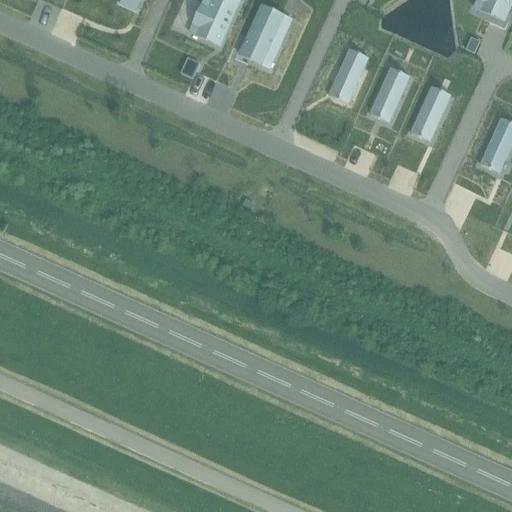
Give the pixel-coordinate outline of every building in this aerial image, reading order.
[(121,0),(121,3),(136,10),(140,0),(121,0)] [(193,27),(190,34),(219,48),(239,2),(235,0),(212,0),(208,10),(201,7),(200,9),(202,10),(195,25),(193,24),(192,26),(193,27)] [(478,2),(474,10),(503,23),(511,2),(511,0),(479,0),(478,0),(477,0),(476,1),(478,2)] [(259,16),(240,57),(269,70),(281,43),(275,41),(281,27),(259,16)] [(471,40),(466,51),(474,54),(479,43),(471,40)] [(188,60),(181,75),(192,80),(199,65),(188,60)] [(346,61),(329,98),(348,106),(364,69),(346,61)] [(387,79),(370,116),(389,125),(405,88),(387,79)] [(428,98),(411,135),(430,143),(446,106),(428,98)] [(511,136),(497,130),(481,166),(499,175),(511,146),(511,136)]
